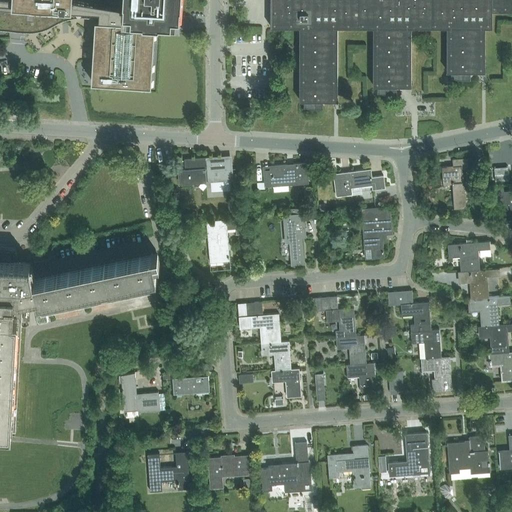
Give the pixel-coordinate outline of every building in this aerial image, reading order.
[(0,0),(0,26),(9,28),(11,28),(17,28),(24,28),(25,28),(32,29),(40,27),(48,24),(56,20),(62,17),(68,15),(75,14),(85,14),(87,14),(99,14),(99,17),(99,18),(95,78),(148,81),(151,22),(149,22),(150,15),(160,15),(160,14),(172,14),(176,15),(180,15),(181,8),(181,0),(123,0),(123,6),(94,1),(85,0),(0,0)] [(511,0),(270,0),(270,20),(270,27),(271,27),(271,26),(300,26),(300,98),(299,98),(299,100),(304,100),(304,106),(323,106),(323,100),(338,99),(338,98),(338,26),(373,26),(373,84),(373,85),(378,85),(378,92),(397,92),(397,85),(412,85),(412,84),(411,84),(411,26),(447,26),(447,70),(446,70),(446,71),(451,71),(451,77),(470,77),(470,71),(485,71),(485,70),(485,26),(491,26),(491,27),(492,27),(492,12),(511,11),(511,0)] [(463,181),(462,167),(476,166),(475,156),(452,158),(453,165),(443,166),(444,183),(453,182),(455,206),(466,205),(464,181),(463,181)] [(229,157),(188,160),(188,168),(174,169),(175,177),(181,177),(182,181),(231,177),(229,157)] [(307,162),(263,166),(265,186),(308,183),(307,162)] [(509,180),(508,166),(494,167),(495,181),(509,180)] [(373,189),(385,187),(384,175),(372,177),(371,169),(334,174),(337,196),(352,194),(351,187),(372,184),(373,189)] [(504,200),(505,213),(511,212),(511,190),(503,191),(503,188),(497,188),(498,201),(504,200)] [(366,258),(384,257),(382,240),(387,240),(386,234),(392,233),(390,206),(362,208),(366,258)] [(360,208),(352,209),(353,217),(359,217),(359,213),(361,213),(360,208)] [(302,236),(305,236),(304,212),(301,213),(290,214),(284,214),(286,242),(290,242),(292,264),(304,263),(302,236)] [(210,262),(230,260),(227,228),(236,228),(236,234),(241,233),(240,217),(207,220),(210,262)] [(476,249),(490,248),(490,240),(449,243),(450,255),(461,254),(462,271),(478,269),(476,249)] [(37,294),(39,303),(42,316),(161,291),(154,263),(160,262),(158,252),(34,278),(30,261),(6,259),(6,256),(0,255),(0,431),(16,432),(23,302),(15,300),(15,298),(37,294)] [(500,275),(500,268),(478,269),(462,271),(459,271),(460,281),(471,280),(472,298),(488,296),(487,276),(500,275)] [(413,302),(412,289),(404,290),(405,303),(413,303),(413,302)] [(405,303),(404,290),(396,291),(397,304),(401,304),(405,303)] [(396,291),(388,291),(389,304),(389,305),(397,304),(396,291)] [(338,309),(338,308),(337,295),(329,296),(330,309),(338,309)] [(497,304),(511,303),(510,295),(488,296),(472,298),(469,298),(470,310),(481,309),(482,325),(498,324),(497,304)] [(330,309),(329,296),(321,297),(322,310),(326,310),(330,309)] [(322,310),(321,297),(313,297),(314,311),(322,310)] [(254,302),(255,315),(263,314),(262,301),(254,302)] [(415,330),(431,329),(429,301),(413,302),(413,303),(405,303),(401,304),(402,313),(414,312),(415,324),(411,324),(411,331),(415,330)] [(247,316),(255,315),(254,302),(246,303),(247,316)] [(247,316),(246,303),(238,303),(239,316),(247,316)] [(336,337),(340,336),(356,335),(354,307),(338,308),(338,309),(330,309),(326,310),(327,319),(339,318),(340,329),(336,330),(336,337)] [(240,327),(260,326),(261,343),(265,342),(281,341),(279,313),(263,314),(255,315),(247,316),(239,316),(240,329),(240,327)] [(507,331),(511,330),(511,322),(498,324),(482,325),(479,325),(480,335),(491,335),(492,352),(508,351),(507,331)] [(424,340),(425,358),(432,357),(441,356),(439,328),(431,329),(415,330),(411,331),(412,341),(424,340)] [(349,346),(350,364),(366,362),(364,334),(356,335),(340,336),(336,337),(337,347),(349,346)] [(275,370),(291,368),(289,340),(281,341),(265,342),(261,343),(262,355),(274,354),(275,370)] [(511,350),(508,351),(492,352),(489,353),(490,365),(491,365),(491,363),(502,362),(503,372),(502,372),(502,380),(511,378),(511,350)] [(421,358),(422,369),(434,368),(435,377),(432,377),(433,390),(452,389),(449,356),(441,356),(432,357),(425,358),(421,358)] [(199,371),(213,368),(212,362),(197,365),(199,371)] [(366,362),(350,364),(346,364),(347,375),(359,374),(361,391),(377,389),(374,362),(366,362)] [(287,397),(301,395),(299,368),(291,368),(275,370),(273,370),(273,380),(285,379),(287,397)] [(401,371),(389,372),(391,392),(403,392),(401,371)] [(132,372),(119,375),(120,381),(133,378),(132,372)] [(323,372),(315,373),(316,385),(324,385),(323,372)] [(253,373),(239,374),(239,382),(253,381),(253,373)] [(174,394),(210,391),(209,375),(173,378),(174,394)] [(159,391),(140,393),(123,395),(124,411),(160,407),(159,391)] [(426,432),(407,433),(405,433),(408,460),(389,462),(390,475),(421,472),(421,466),(429,465),(426,432)] [(485,450),(484,435),(469,436),(469,440),(447,442),(450,471),(459,471),(459,467),(470,467),(471,472),(490,470),(488,449),(485,450)] [(511,435),(510,436),(511,450),(499,451),(500,468),(511,466),(511,435)] [(297,464),(269,466),(269,468),(261,469),(263,490),(273,489),(272,484),(286,483),(287,489),(303,488),(303,481),(312,481),(310,460),(308,460),(307,441),(295,442),(297,464)] [(328,454),(330,477),(338,476),(338,470),(355,469),(356,486),(370,484),(367,444),(353,446),(353,455),(348,455),(348,453),(328,454)] [(178,489),(190,488),(188,451),(176,452),(177,466),(161,467),(160,453),(148,454),(150,491),(162,490),(162,481),(177,479),(178,489)] [(248,454),(242,455),(230,455),(229,454),(223,455),(221,456),(208,457),(210,488),(223,487),(223,476),(249,474),(248,454)] [(385,455),(378,455),(379,471),(387,471),(385,455)] [(449,487),(445,484),(441,487),(441,493),(446,495),(450,493),(449,487)]
